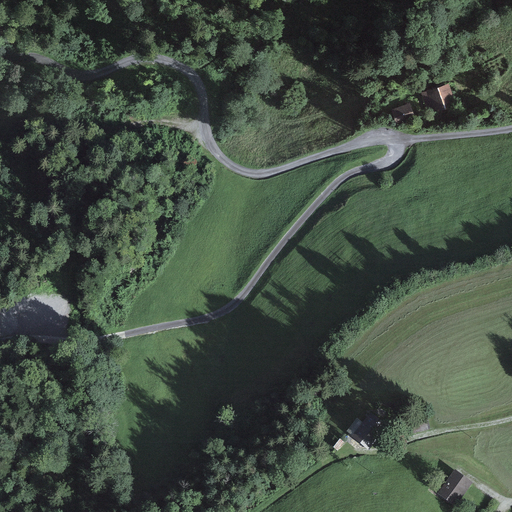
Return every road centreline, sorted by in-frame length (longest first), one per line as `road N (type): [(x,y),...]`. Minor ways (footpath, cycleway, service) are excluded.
road 1 (track): [(400,139),(389,160),(350,174),(321,197),(224,311),(87,343),(0,342)]
road 2 (residential): [(0,59),(36,58),(76,71),(133,62),(175,66),(196,84),(214,150),(247,173),(400,139)]
road 3 (track): [(339,456),(511,418)]
